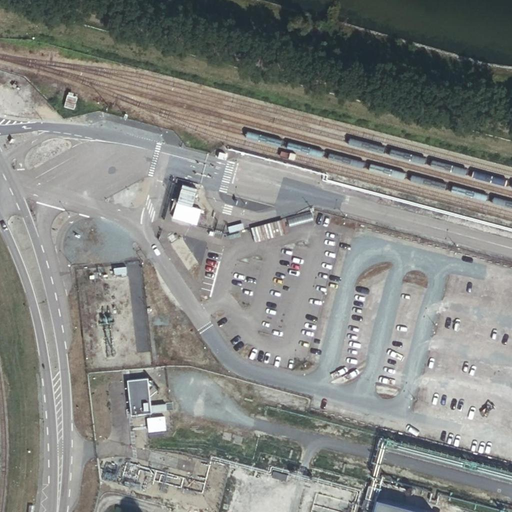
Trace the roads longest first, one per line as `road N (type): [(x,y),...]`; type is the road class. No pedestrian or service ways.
road 1 (track): [(48,0),(511,126)]
road 2 (tertiary): [(0,218),(38,319),(55,453),(53,511)]
road 3 (tertiary): [(62,511),(64,358),(44,261)]
road 4 (unclassified): [(51,194),(147,221),(167,156),(87,132)]
